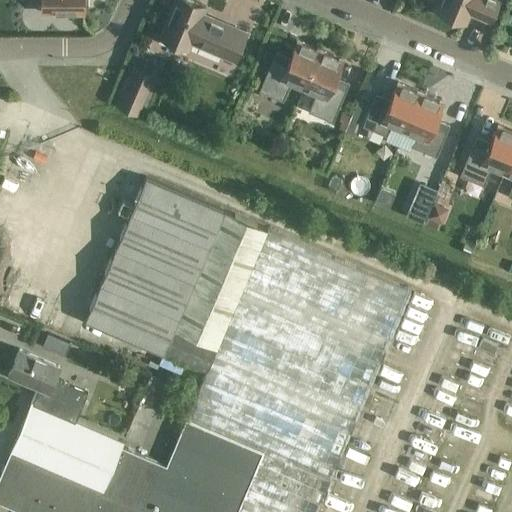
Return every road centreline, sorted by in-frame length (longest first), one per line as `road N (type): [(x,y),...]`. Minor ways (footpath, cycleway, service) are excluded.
road 1 (residential): [(335,0),(511,74)]
road 2 (residential): [(0,48),(110,39),(133,0)]
